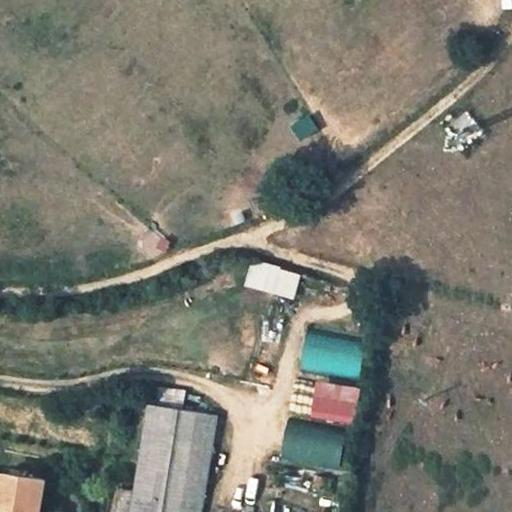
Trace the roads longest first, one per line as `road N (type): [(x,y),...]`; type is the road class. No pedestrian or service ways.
road 1 (track): [(0,291),(100,287),(313,207),(437,112),(511,33)]
road 2 (track): [(0,380),(43,386),(129,372),(208,386),(233,401),(242,434),(237,480)]
